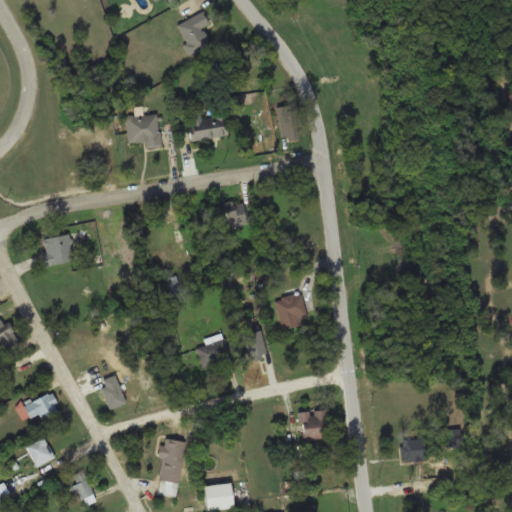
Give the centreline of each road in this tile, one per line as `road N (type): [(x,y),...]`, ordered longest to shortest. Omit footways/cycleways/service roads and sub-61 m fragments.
road 1 (residential): [(367,511),(314,109),(245,0)]
road 2 (residential): [(0,228),(41,212),(324,161)]
road 3 (residential): [(143,511),(0,249)]
road 4 (residential): [(103,435),(350,376)]
